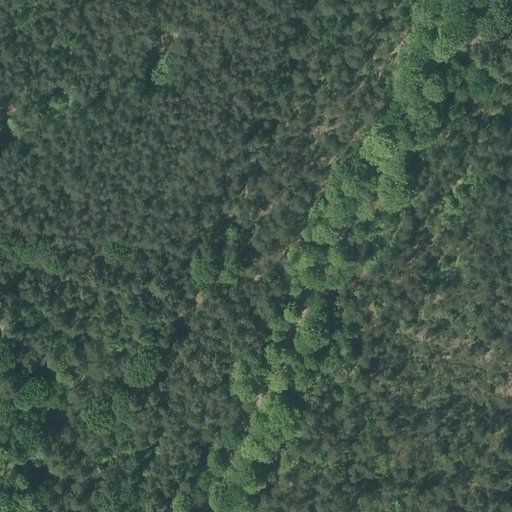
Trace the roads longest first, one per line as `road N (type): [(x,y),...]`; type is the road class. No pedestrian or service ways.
road 1 (unclassified): [(205,511),(401,124),(494,0)]
road 2 (unknown): [(511,73),(478,55),(454,73),(421,121),(227,511)]
road 3 (track): [(0,21),(248,60)]
